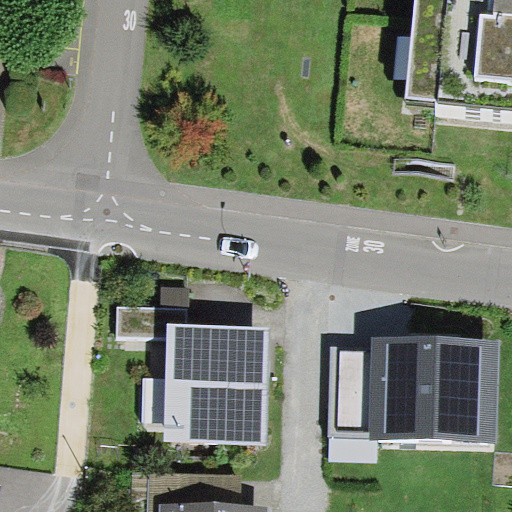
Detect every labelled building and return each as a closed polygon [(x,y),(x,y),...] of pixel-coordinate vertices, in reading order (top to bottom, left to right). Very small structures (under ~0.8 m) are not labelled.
[(511,0),(411,0),(401,110),(511,121),(511,0)] [(173,309),(113,309),(112,338),(164,338),(173,338),(173,325),(173,309)] [(173,338),(164,338),(164,436),(259,437),(260,325),(173,325),(173,338)] [(493,448),(496,352),(375,348),(372,444),(493,448)] [(160,506),(235,508),(235,471),(149,470),(148,506),(160,506)]
